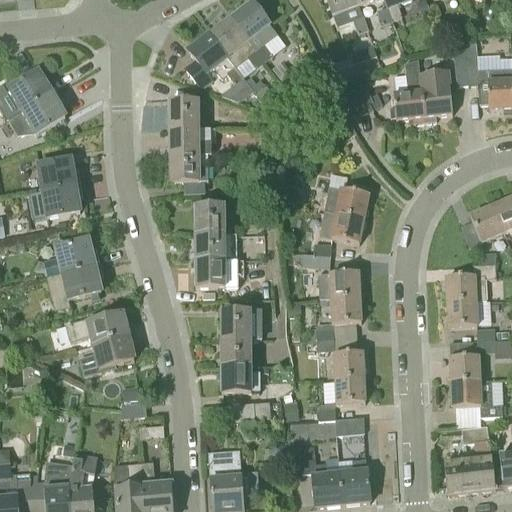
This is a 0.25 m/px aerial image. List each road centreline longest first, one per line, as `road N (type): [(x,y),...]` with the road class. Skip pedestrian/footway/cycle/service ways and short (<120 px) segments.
road 1 (residential): [(189,511),(180,390),(123,170),(123,75),(107,22)]
road 2 (residential): [(417,511),(407,251),(435,192),(476,163),(511,153)]
